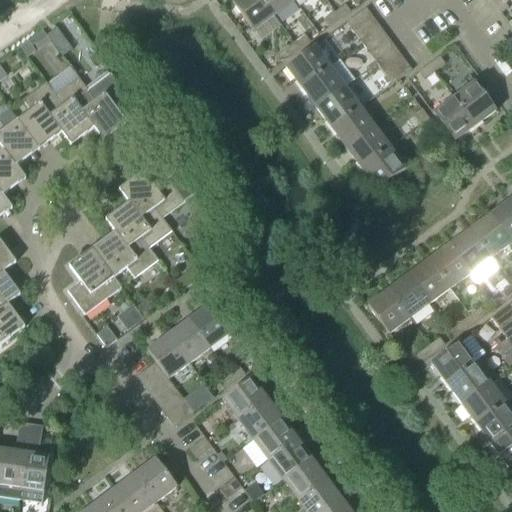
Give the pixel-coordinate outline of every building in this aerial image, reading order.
[(274,18),(261,0),(237,0),(232,4),(253,33),(274,18)] [(292,0),(261,0),(274,18),(294,3),(292,0)] [(501,0),(498,0),(493,4),(501,14),(508,9),(501,0)] [(345,6),(334,14),(340,21),(350,13),(345,6)] [(346,24),(354,35),(373,21),(365,10),(346,24)] [(340,21),(334,14),(324,21),(329,28),(340,21)] [(354,35),(362,45),(381,31),(373,21),(354,35)] [(57,29),(48,36),(55,45),(64,38),(57,29)] [(362,45),(369,55),(389,41),(381,31),(362,45)] [(42,33),(31,41),(32,42),(39,51),(50,43),(43,34),(42,33)] [(304,36),(294,43),(299,51),(310,43),(304,36)] [(369,55),(377,65),(396,51),(389,41),(369,55)] [(22,48),(21,49),(27,57),(34,51),(28,44),(28,43),(22,48)] [(299,51),(294,43),(284,51),(289,58),(299,51)] [(286,68),(302,89),(330,68),(314,47),(286,68)] [(381,70),(385,75),(404,61),(396,51),(377,65),(375,67),(378,72),(381,70)] [(439,58),(429,66),(434,73),(444,65),(439,58)] [(404,61),(385,75),(393,86),(412,72),(404,61)] [(434,73),(429,66),(418,73),(424,80),(434,73)] [(302,89),(317,110),(345,88),(330,68),(302,89)] [(110,76),(87,93),(87,94),(95,104),(82,114),(94,130),(93,130),(103,143),(126,125),(115,110),(128,100),(110,76)] [(78,81),(55,98),(63,109),(49,118),(61,134),(70,147),(93,130),(94,130),(82,114),(95,104),(87,94),(87,93),(78,81)] [(475,84),(454,100),(475,128),(496,113),(475,84)] [(30,113),(17,123),(38,151),(61,134),(49,118),(63,109),(55,98),(46,85),(22,103),(30,113)] [(317,110),(332,130),(360,109),(345,88),(317,110)] [(304,112),(312,105),(300,90),(291,97),(304,112)] [(475,128),(454,100),(433,115),(454,144),(475,128)] [(332,130),(347,150),(375,129),(360,109),(332,130)] [(414,116),(422,126),(429,120),(421,110),(414,116)] [(17,123),(9,112),(0,119),(0,154),(3,152),(15,168),(38,151),(17,123)] [(429,120),(422,126),(430,136),(437,131),(429,120)] [(347,150),(362,170),(390,149),(375,129),(347,150)] [(390,149),(362,170),(377,191),(406,170),(390,149)] [(0,195),(1,198),(2,198),(25,180),(15,168),(3,152),(0,154),(0,195)] [(118,191),(128,204),(140,220),(153,210),(162,221),(195,196),(177,172),(154,189),(142,173),(118,191)] [(0,218),(11,210),(2,198),(1,198),(0,195),(0,218)] [(511,205),(509,202),(489,217),(511,246),(511,244),(511,205)] [(105,221),(114,234),(127,250),(140,240),(148,250),(171,233),(162,221),(153,210),(140,220),(128,204),(105,221)] [(489,217),(468,232),(490,261),(511,246),(489,217)] [(468,232),(448,247),(470,276),(490,261),(468,232)] [(114,234),(92,251),(113,279),(126,269),(134,280),(157,263),(148,250),(140,240),(127,250),(114,234)] [(0,275),(2,273),(3,274),(15,264),(0,244),(0,275)] [(448,247),(428,262),(450,291),(470,276),(448,247)] [(121,290),(113,279),(92,251),(69,268),(81,283),(67,293),(85,317),(121,290)] [(428,262),(408,277),(430,307),(450,291),(428,262)] [(181,293),(204,276),(197,267),(174,283),(181,293)] [(0,311),(7,306),(20,297),(3,274),(2,273),(0,275),(0,311)] [(408,277),(388,293),(410,322),(430,307),(408,277)] [(511,296),(511,289),(510,287),(500,294),(505,302),(511,296)] [(410,322),(388,293),(367,308),(389,338),(410,322)] [(138,307),(147,318),(156,311),(147,300),(138,307)] [(491,320),(499,331),(511,321),(511,307),(510,305),(491,320)] [(0,346),(24,329),(7,306),(0,311),(0,346)] [(127,328),(144,321),(137,306),(121,314),(127,328)] [(210,306),(189,321),(210,350),(231,334),(210,306)] [(480,309),(470,317),(475,324),(486,316),(480,309)] [(475,324),(470,317),(450,332),(455,339),(465,332),(475,324)] [(189,321),(168,337),(190,365),(210,350),(189,321)] [(511,321),(499,331),(507,341),(511,337),(511,321)] [(117,341),(107,328),(97,335),(107,349),(117,341)] [(148,352),(156,363),(164,374),(169,381),(190,365),(168,337),(148,352)] [(509,370),(511,367),(511,337),(507,341),(511,347),(511,349),(501,357),(509,370)] [(439,339),(429,347),(434,354),(445,347),(439,339)] [(431,364),(447,385),(475,364),(460,343),(431,364)] [(434,354),(429,347),(418,355),(424,362),(434,354)] [(136,378),(144,389),(164,374),(156,363),(136,378)] [(447,385),(462,406),(490,384),(475,364),(447,385)] [(240,369),(230,376),(235,383),(245,376),(240,369)] [(144,389),(152,399),(171,384),(169,381),(164,374),(144,389)] [(235,383),(230,376),(219,385),(224,392),(235,383)] [(221,401),(237,422),(266,401),(250,380),(221,401)] [(152,399),(159,409),(179,394),(171,384),(152,399)] [(462,406),(477,426),(505,405),(490,384),(462,406)] [(159,409),(167,419),(186,404),(179,394),(159,409)] [(237,422),(252,442),(281,421),(266,401),(237,422)] [(186,404),(167,419),(175,429),(194,415),(186,404)] [(477,426),(492,446),(511,430),(511,413),(505,405),(477,426)] [(252,442),(267,463),(296,441),(281,421),(252,442)] [(43,444),(45,425),(21,423),(19,442),(43,444)] [(511,430),(492,446),(507,466),(511,462),(511,430)] [(205,439),(197,444),(204,454),(212,449),(205,439)] [(267,463),(282,483),(311,462),(296,441),(267,463)] [(204,454),(197,444),(190,450),(197,460),(204,454)] [(0,480),(0,500),(19,503),(27,447),(19,446),(18,455),(4,453),(0,480)] [(19,503),(41,507),(48,460),(34,457),(35,448),(27,447),(19,503)] [(155,462),(134,477),(154,505),(175,489),(155,462)] [(282,483),(297,503),(326,482),(311,462),(282,483)] [(134,477),(113,492),(127,511),(144,511),(154,505),(134,477)] [(235,480),(228,485),(235,494),(242,490),(235,480)] [(297,503),(303,511),(327,511),(341,502),(326,482),(297,503)] [(235,494),(228,485),(220,490),(228,500),(235,494)] [(127,511),(113,492),(93,507),(96,511),(127,511)] [(327,511),(348,511),(341,502),(327,511)]
